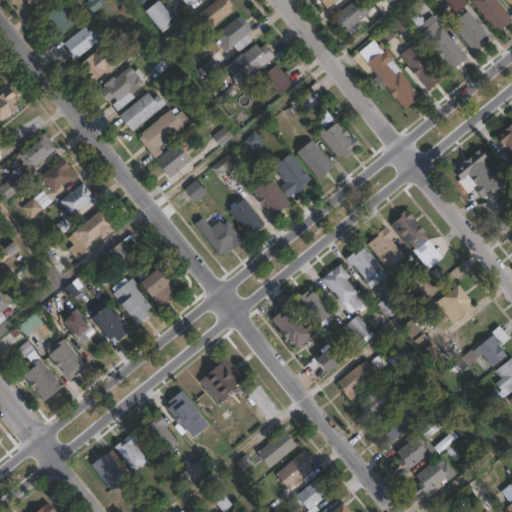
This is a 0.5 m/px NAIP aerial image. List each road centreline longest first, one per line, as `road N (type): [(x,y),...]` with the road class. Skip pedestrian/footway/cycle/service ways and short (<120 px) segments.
road 1 (residential): [(396,511),(0,23)]
road 2 (residential): [(398,144),(37,437)]
road 3 (residential): [(55,458),(417,167)]
road 4 (residential): [(398,144),(280,0)]
road 5 (residential): [(511,284),(417,167)]
road 6 (residential): [(511,51),(398,144)]
road 7 (residential): [(417,167),(511,90)]
